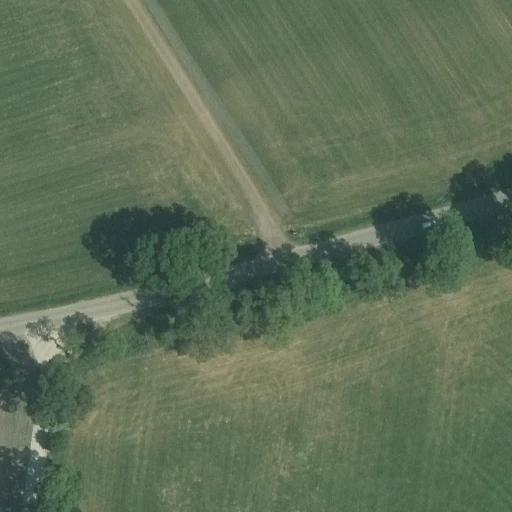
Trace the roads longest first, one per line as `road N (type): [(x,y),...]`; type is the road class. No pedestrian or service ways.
road 1 (tertiary): [(0,327),(295,258),(511,194)]
road 2 (track): [(295,258),(127,0)]
